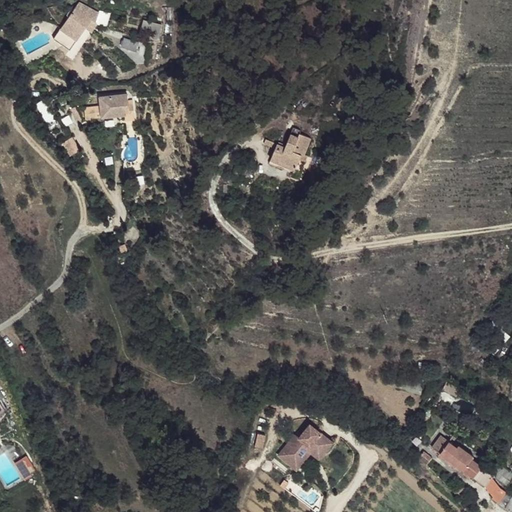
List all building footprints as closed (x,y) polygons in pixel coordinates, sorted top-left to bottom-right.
[(84,0),(79,0),(54,34),(71,46),(93,15),(98,18),(101,10),(84,0)] [(163,22),(146,16),(144,21),(163,26),(163,22)] [(163,26),(144,21),(142,25),(154,29),(151,36),(159,38),(163,26)] [(101,93),(100,113),(122,114),(122,119),(131,119),(131,99),(126,99),(126,93),(101,93)] [(100,113),(100,101),(91,101),(91,113),(100,113)] [(312,140),(301,134),(296,141),(289,138),(286,145),(280,143),(272,160),(295,170),(303,154),(306,154),(312,140)] [(421,387),(394,379),(392,388),(420,394),(421,387)] [(459,389),(445,382),(442,390),(456,396),(459,389)] [(326,451),(333,443),(310,424),(299,438),(295,434),(279,455),(294,467),(310,447),(319,454),(324,448),(326,451)] [(448,442),(450,441),(442,435),(434,448),(441,453),(448,442)] [(450,441),(448,442),(470,460),(473,455),(461,444),(458,446),(450,441)] [(470,460),(448,442),(441,453),(464,470),(470,460)] [(21,456),(19,458),(19,467),(25,477),(32,473),(21,456)] [(491,475),(470,460),(464,470),(484,486),(491,479),(491,475)] [(511,474),(497,463),(493,466),(496,478),(505,484),(511,475),(511,474)] [(498,489),(491,479),(484,486),(491,499),(498,489)] [(511,511),(511,499),(498,489),(491,499),(508,511),(511,511)]
